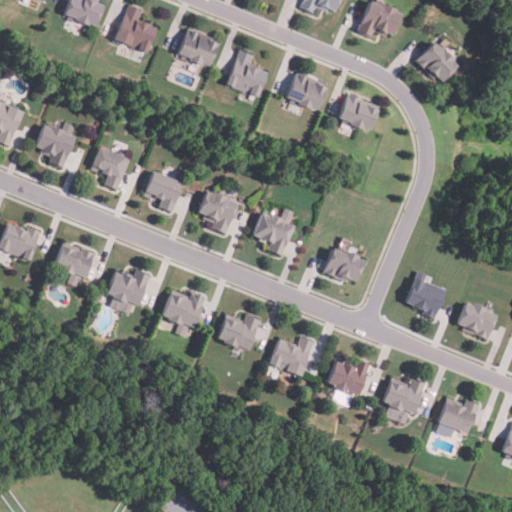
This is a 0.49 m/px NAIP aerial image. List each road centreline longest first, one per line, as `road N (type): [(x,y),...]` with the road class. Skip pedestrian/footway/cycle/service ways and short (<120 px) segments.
road 1 (residential): [(0,180),(511,385)]
road 2 (residential): [(193,0),(374,72),(410,103),(424,129),(422,182),(365,327)]
